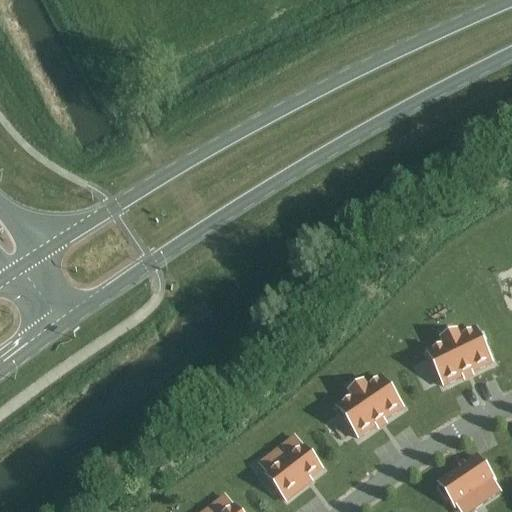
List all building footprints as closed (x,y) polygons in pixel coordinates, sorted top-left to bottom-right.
[(443,345),(427,353),(443,387),(462,378),(472,374),(492,364),(475,330),(459,338),(457,334),(441,341),(443,345)] [(352,398),(337,408),(358,440),(376,428),(384,422),(403,409),(381,378),(366,388),(364,385),(349,395),(352,398)] [(279,466),(267,475),(265,476),(286,503),(306,488),(304,485),(310,480),(322,471),(303,447),(302,448),(294,439),(271,456),(279,466)] [(440,487),(437,489),(445,501),(448,499),(455,509),(457,508),(476,495),(483,505),(500,493),(493,483),(494,482),(477,458),(466,466),(460,470),(438,484),(440,487)] [(243,475),(248,490),(263,485),(258,470),(243,475)] [(237,511),(234,507),(232,508),(225,498),(206,511),(237,511)]
